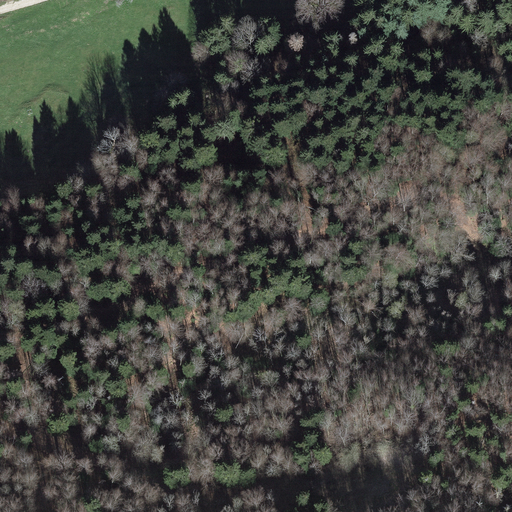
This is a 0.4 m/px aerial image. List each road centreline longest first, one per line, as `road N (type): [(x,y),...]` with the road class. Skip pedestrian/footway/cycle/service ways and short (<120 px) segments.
road 1 (track): [(511,265),(488,260),(457,212),(422,196),(177,272),(0,342)]
road 2 (track): [(0,427),(197,495),(300,488),(391,469)]
